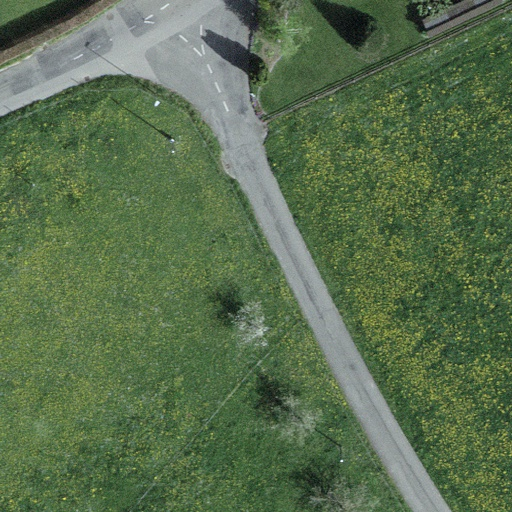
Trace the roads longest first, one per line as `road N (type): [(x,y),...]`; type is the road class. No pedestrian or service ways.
road 1 (unclassified): [(190,16),(390,435),(450,511)]
road 2 (unclassified): [(0,105),(190,16)]
